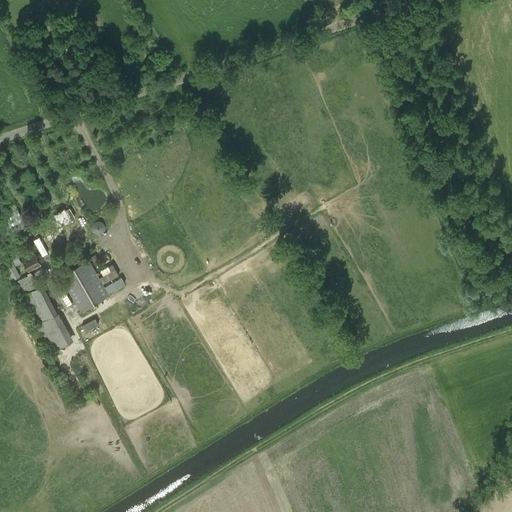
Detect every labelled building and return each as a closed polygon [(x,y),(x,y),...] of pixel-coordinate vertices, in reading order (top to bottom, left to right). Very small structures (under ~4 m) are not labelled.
[(70,205),(52,213),(58,226),(76,219),(70,205)] [(1,216),(6,227),(23,219),(18,208),(1,216)] [(104,223),(93,221),(92,230),(103,231),(104,223)] [(28,271),(41,264),(35,252),(33,253),(31,251),(23,255),(12,235),(2,240),(15,266),(23,262),(28,271)] [(41,235),(35,238),(41,255),(47,253),(41,235)] [(20,276),(11,258),(1,263),(10,281),(20,276)] [(81,312),(110,295),(102,282),(87,259),(60,276),(81,312)] [(101,278),(104,283),(119,275),(116,269),(112,271),(109,265),(101,270),(104,276),(101,278)] [(50,351),(73,339),(59,312),(58,313),(43,284),(40,286),(33,272),(14,282),(22,295),(21,296),(36,324),(50,351)] [(107,283),(111,290),(130,278),(127,272),(107,283)] [(95,318),(82,325),(85,331),(98,324),(95,318)]
